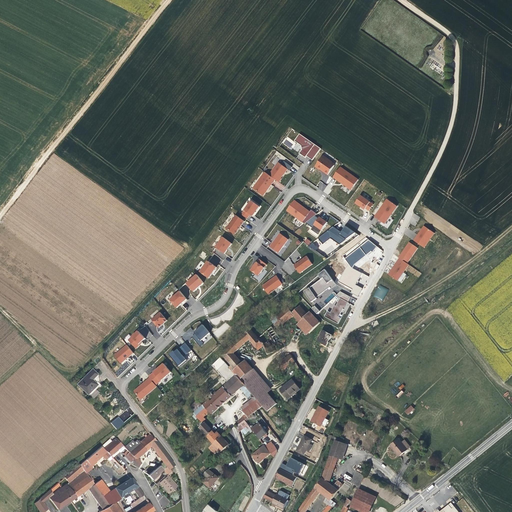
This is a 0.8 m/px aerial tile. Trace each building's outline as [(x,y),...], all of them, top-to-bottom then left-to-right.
[(315,160),(323,149),(302,134),(297,141),(304,146),(305,149),(302,153),(308,158),(309,156),(315,160)] [(283,144),(291,149),(295,142),(287,137),(283,144)] [(330,175),(337,166),(334,163),(325,156),(318,166),(330,175)] [(283,178),(286,174),(286,173),(287,172),(287,173),(290,169),(292,170),(297,164),(289,158),(286,162),(283,159),(271,175),(277,179),(281,182),(284,179),(283,178)] [(361,180),(343,167),(335,177),(343,183),(344,183),(346,184),(346,185),(353,190),(361,180)] [(265,196),(277,179),(271,175),(267,172),(255,188),(265,196)] [(316,187),(323,191),(327,185),(320,181),(316,187)] [(278,182),(275,185),(282,191),(285,187),(278,182)] [(376,205),(363,196),(358,203),(367,210),(368,209),(371,211),(376,205)] [(387,224),(399,206),(390,199),(377,217),(387,224)] [(307,224),(319,214),(314,210),(312,212),(296,200),(289,210),(307,224)] [(254,216),(262,207),(254,201),(244,214),(249,218),(252,214),(254,216)] [(415,226),(420,217),(413,213),(408,222),(415,226)] [(236,235),(247,221),(238,215),(228,229),(236,235)] [(324,231),(330,222),(322,217),(316,225),(324,231)] [(342,245),(358,233),(348,226),(344,233),(336,226),(321,238),(325,245),(333,239),(342,245)] [(426,248),(437,233),(428,227),(424,232),(423,231),(416,241),(426,248)] [(281,253),(291,240),(282,233),(272,246),(281,253)] [(232,247),(234,244),(225,237),(218,247),(227,254),(229,250),(231,247),(232,247)] [(358,296),(368,276),(352,268),(355,265),(359,268),(363,264),(366,259),(368,260),(372,257),(378,260),(382,251),(378,245),(365,238),(342,255),(348,263),(338,282),(344,285),(344,284),(352,289),(350,292),(358,296)] [(320,249),(315,242),(311,246),(318,251),(320,249)] [(410,264),(420,248),(411,242),(401,258),(402,258),(410,264)] [(199,256),(204,259),(207,255),(202,251),(199,256)] [(302,273),(315,264),(309,256),(296,265),(302,273)] [(400,281),(411,264),(410,264),(402,258),(394,269),(395,269),(391,275),(400,281)] [(261,276),(269,265),(262,259),(257,265),(257,264),(255,267),(255,268),(253,271),(261,276)] [(211,278),(219,267),(210,261),(202,272),(211,278)] [(325,269),(317,274),(321,279),(303,290),(310,301),(335,285),(325,269)] [(206,283),(199,274),(189,283),(196,292),(206,283)] [(271,294),(285,284),(278,275),(264,286),(271,294)] [(383,301),(389,289),(379,284),(373,296),(383,301)] [(189,299),(182,291),(172,300),(179,308),(183,304),(189,299)] [(327,310),(324,316),(338,323),(342,316),(346,312),(350,304),(348,302),(350,296),(340,291),(337,294),(333,292),(324,301),(327,303),(331,299),(329,303),(324,308),(327,310)] [(316,314),(322,308),(317,303),(311,308),(316,314)] [(288,307),(273,321),(278,330),(295,314),(310,332),(317,326),(318,325),(309,313),(308,314),(300,306),(293,312),(288,307)] [(160,327),(169,320),(162,312),(154,319),(160,327)] [(318,325),(320,323),(310,312),(309,313),(318,325)] [(204,341),(212,333),(205,325),(196,332),(198,334),(194,337),(202,346),(206,343),(204,341)] [(308,339),(319,327),(317,326),(307,338),(308,339)] [(272,327),(258,340),(266,353),(274,348),(270,341),(277,335),(272,327)] [(331,339),(319,327),(308,339),(321,351),(331,339)] [(238,340),(221,358),(225,363),(234,354),(248,339),(257,350),(259,348),(264,355),(266,353),(258,340),(251,329),(238,340)] [(144,341),(147,338),(140,331),(130,340),(138,348),(142,345),(141,344),(144,341)] [(185,357),(194,350),(188,343),(177,352),(176,351),(171,354),(176,360),(177,359),(183,365),(188,361),(185,357)] [(123,363),(135,353),(128,344),(115,354),(123,363)] [(225,363),(238,376),(247,368),(243,363),(234,354),(225,363)] [(291,354),(280,363),(285,369),(297,361),(293,355),(291,354)] [(247,368),(250,372),(254,369),(246,360),(243,363),(247,368)] [(127,368),(126,367),(129,364),(126,361),(115,374),(119,377),(127,368)] [(158,385),(173,372),(166,364),(151,376),(152,378),(158,385)] [(238,376),(241,380),(250,372),(247,368),(238,376)] [(241,380),(245,384),(257,399),(262,405),(267,410),(277,402),(268,392),(272,389),(255,369),(254,369),(250,372),(241,380)] [(82,387),(91,396),(97,391),(98,392),(102,388),(97,383),(97,381),(101,377),(97,372),(82,387)] [(203,407),(209,414),(211,412),(213,414),(233,396),(245,384),(241,380),(238,376),(209,403),(206,405),(203,407)] [(144,399),(159,386),(158,385),(152,378),(146,383),(148,386),(143,390),(141,387),(136,391),(144,399)] [(293,396),(301,390),(294,381),(282,390),(289,400),(294,397),(293,396)] [(243,418),(245,420),(256,410),(262,405),(257,399),(240,414),(243,418)] [(189,409),(195,414),(203,407),(198,401),(189,409)] [(407,415),(414,409),(411,405),(404,411),(407,415)] [(205,418),(209,414),(203,407),(195,414),(204,423),(207,420),(205,418)] [(321,428),(329,413),(320,408),(315,416),(314,416),(311,423),(321,428)] [(114,425),(117,429),(124,424),(119,419),(113,424),(114,425)] [(239,425),(237,427),(238,432),(248,424),(245,420),(239,425)] [(262,421),(253,430),(260,438),(267,433),(262,426),(264,424),(262,421)] [(215,446),(223,438),(219,434),(216,436),(205,424),(200,430),(215,446)] [(137,461),(133,465),(140,468),(141,466),(139,463),(142,461),(139,458),(153,446),(166,461),(170,467),(171,468),(175,465),(165,449),(152,435),(144,443),(143,442),(141,442),(140,441),(138,443),(135,440),(126,448),(129,451),(131,454),(137,461)] [(305,454),(313,441),(305,437),(298,450),(305,454)] [(230,446),(223,438),(215,446),(211,449),(216,455),(221,450),(223,453),(230,446)] [(409,449),(403,442),(401,438),(392,445),(401,455),(409,449)] [(114,457),(116,459),(120,455),(118,453),(120,451),(125,446),(118,439),(106,450),(114,457)] [(407,439),(403,442),(409,449),(412,446),(407,439)] [(334,442),(330,456),(337,460),(340,461),(340,460),(344,461),(348,447),(334,442)] [(272,452),(275,456),(277,453),(277,449),(275,445),(273,443),(272,443),(268,447),(272,452)] [(260,463),(272,452),(268,447),(265,444),(253,455),(260,463)] [(81,466),(87,475),(95,469),(94,467),(98,464),(98,463),(105,457),(109,461),(114,457),(106,450),(104,447),(81,466)] [(126,459),(132,465),(133,465),(137,461),(131,454),(127,457),(126,459)] [(337,460),(330,456),(323,478),(329,482),(337,460)] [(290,460),(285,458),(280,468),(293,475),(295,471),(300,474),(305,465),(292,458),(290,460)] [(170,467),(166,461),(162,465),(167,470),(170,467)] [(166,471),(167,470),(162,465),(156,471),(150,477),(154,481),(166,471)] [(95,484),(87,475),(81,466),(67,479),(71,484),(64,489),(72,502),(91,489),(105,510),(110,506),(95,484)] [(375,477),(380,469),(374,466),(370,474),(375,477)] [(151,467),(146,473),(150,477),(156,471),(151,467)] [(174,471),(171,468),(170,467),(167,470),(166,471),(167,473),(164,475),(166,478),(169,475),(174,471)] [(297,478),(280,470),(276,477),(294,485),(297,478)] [(358,488),(365,474),(357,470),(350,485),(358,489),(358,488)] [(205,482),(213,488),(220,479),(210,471),(205,475),(209,478),(205,482)] [(97,483),(90,473),(87,475),(95,484),(97,483)] [(179,486),(169,475),(166,478),(162,482),(172,493),(179,486)] [(303,511),(305,511),(307,511),(321,491),(327,496),(324,500),(331,506),(325,511),(329,511),(337,504),(333,500),(343,484),(337,480),(334,486),(329,482),(323,478),(307,500),(298,511),(303,511)] [(118,502),(122,499),(123,501),(124,500),(123,497),(139,488),(133,480),(118,489),(112,492),(102,480),(95,484),(110,506),(116,503),(118,502)] [(49,495),(51,498),(64,489),(61,485),(49,495)] [(145,496),(139,488),(135,490),(141,499),(145,496)] [(368,511),(376,496),(358,488),(358,489),(350,506),(363,511),(368,511)] [(64,489),(51,498),(61,510),(72,502),(64,489)] [(291,497),(282,493),(281,493),(279,496),(278,496),(278,497),(277,498),(267,494),(264,499),(274,504),(274,505),(280,508),(281,507),(286,509),(290,501),(289,501),(291,497)] [(40,503),(44,511),(47,511),(50,510),(45,503),(50,499),(48,496),(40,503)] [(155,511),(156,511),(151,504),(138,511),(122,511),(116,503),(110,506),(105,510),(101,511),(155,511)]
